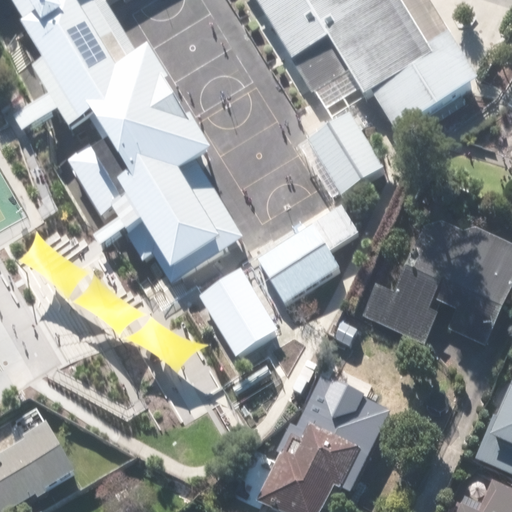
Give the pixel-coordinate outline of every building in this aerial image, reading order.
[(6,0),(179,285),(247,244),(209,182),(221,175),(160,75),(146,84),(105,17),(132,0),(250,0),(314,104),(350,82),(394,155),(482,103),(419,0),(6,0)] [(352,122),(306,150),(347,218),(393,190),(352,122)] [(511,260),(425,221),(388,304),(365,294),(353,322),(375,332),(419,352),(433,322),(425,318),(429,310),(454,321),(445,339),(482,356),(511,289),(511,260)] [(324,226),(260,265),(294,322),(359,284),(324,226)] [(131,327),(107,343),(63,272),(11,305),(54,374),(73,362),(126,448),(160,427),(184,467),(251,426),(218,372),(176,398),(131,327)] [(244,273),(195,302),(237,371),(286,342),(244,273)] [(472,467),(511,484),(511,378),(472,467)] [(262,511),(321,511),(330,494),(342,500),(363,456),(341,445),(356,415),(333,404),(319,434),(304,427),(296,443),(287,439),(253,507),(262,511)] [(43,434),(0,458),(0,511),(19,511),(71,483),(43,434)] [(511,495),(489,485),(478,509),(460,501),(454,511),(511,511),(511,506),(510,506),(511,500),(511,495)]
